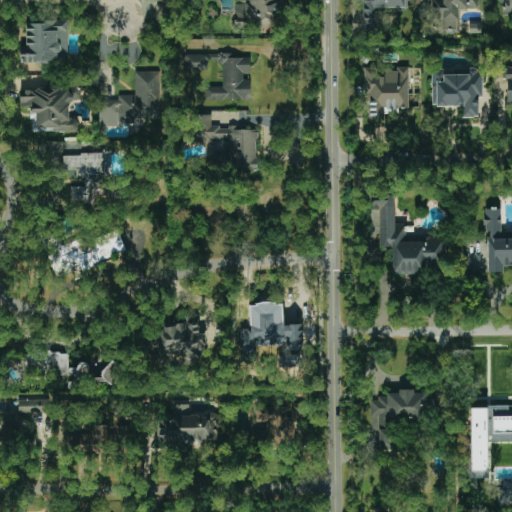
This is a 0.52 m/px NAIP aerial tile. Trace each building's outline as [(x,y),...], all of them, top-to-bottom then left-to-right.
[(235,28),(281,28),(281,0),(240,0),(240,3),(235,3),(235,28)] [(378,8),(408,7),(407,0),(361,0),(362,31),(378,30),(378,8)] [(476,0),(430,0),(431,21),(436,21),(436,33),(459,33),(459,9),(477,9),(476,0)] [(511,0),(502,0),(502,16),(511,16),(511,0)] [(67,21),(26,22),(26,46),(19,46),(19,64),(68,64),(67,21)] [(250,57),(232,57),(232,53),(221,53),(221,87),(205,87),(205,100),(250,100),(250,76),(250,57)] [(206,55),(186,54),(186,70),(206,70),(206,55)] [(408,69),(376,69),(376,68),(366,68),(366,118),(384,118),(384,113),(397,113),(397,108),(408,108),(408,69)] [(463,106),(463,117),(480,117),(480,70),(432,70),(432,106),(463,106)] [(158,72),(135,71),(134,95),(117,95),(117,100),(99,100),(99,116),(118,116),(118,123),(130,123),(130,116),(157,117),(158,72)] [(78,131),(78,118),(69,118),(68,100),(79,100),(79,87),(20,88),(20,106),(31,106),(31,113),(36,113),(36,127),(54,127),(54,131),(78,131)] [(231,141),(231,169),(256,170),(257,128),(211,127),(211,115),(197,115),(197,140),(231,141)] [(63,155),(63,170),(76,170),(76,178),(84,178),(84,186),(70,187),(71,204),(93,204),(92,178),(103,178),(102,154),(63,155)] [(392,275),(437,274),(437,264),(444,264),(444,235),(404,236),(404,224),(394,224),(394,195),(370,196),(370,209),(379,209),(380,247),(391,247),(392,275)] [(488,272),(503,272),(503,266),(511,265),(511,234),(501,234),(500,210),(484,210),(484,232),(488,232),(488,272)] [(126,253),(118,230),(93,238),(91,234),(47,249),(57,277),(126,253)] [(157,355),(179,354),(180,366),(197,365),(196,350),(205,350),(204,335),(199,335),(198,316),(184,316),(185,324),(155,325),(157,355)] [(88,378),(89,363),(78,362),(78,368),(68,368),(69,354),(25,352),(25,371),(60,373),(60,377),(88,378)] [(378,451),(392,452),(393,420),(424,421),(425,391),(398,391),(398,395),(378,394),(378,400),(370,400),(370,415),(379,416),(378,451)] [(18,400),(19,413),(48,412),(48,399),(18,400)] [(189,405),(174,404),(173,420),(157,420),(157,442),(202,443),(202,440),(216,440),(216,426),(219,426),(219,414),(189,414),(189,405)] [(295,441),(295,404),(290,404),(290,407),(256,407),(256,422),(265,422),(265,431),(253,431),(253,441),(295,441)] [(511,442),(511,406),(469,406),(470,478),(487,478),(487,442),(511,442)] [(0,447),(12,448),(12,420),(0,420),(0,425),(0,424),(0,447)] [(130,441),(129,426),(114,426),(114,441),(130,441)] [(511,503),(511,486),(497,487),(498,504),(511,503)]
